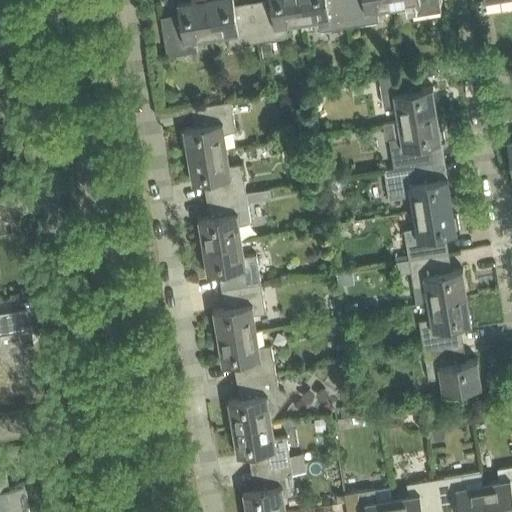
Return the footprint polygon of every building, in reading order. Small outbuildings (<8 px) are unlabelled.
[(163,15),(161,15),(168,55),(188,52),(198,50),(196,38),(212,35),(206,0),(191,0),(180,2),(179,0),(178,1),(181,14),(181,17),(175,18),(175,15),(163,17),(163,15)] [(206,0),(212,35),(228,33),(230,44),(260,40),(253,2),(241,4),(242,7),(236,8),(236,5),(234,0),(206,0)] [(266,0),(253,2),(260,40),(288,35),(286,22),(303,19),(299,0),(271,0),(272,2),(266,3),(266,0)] [(299,0),(303,19),(319,17),(321,29),(350,24),(346,0),(299,0)] [(346,0),(350,24),(380,20),(378,8),(394,5),(392,0),(346,0)] [(392,0),(394,5),(409,3),(411,15),(422,13),(442,10),(440,0),(392,0)] [(263,56),(273,54),(271,42),(261,44),(263,56)] [(500,50),(486,52),(488,67),(502,64),(500,50)] [(420,88),(417,70),(419,70),(419,68),(400,72),(380,75),(384,105),(397,103),(399,119),(437,113),(433,86),(434,86),(434,85),(420,88)] [(301,88),(292,89),(294,101),(306,99),(304,88),(301,88)] [(238,130),(233,98),(192,105),(192,106),(195,106),(198,123),(184,126),(184,127),(185,126),(190,153),(228,147),(226,132),(238,130)] [(443,121),(438,121),(437,113),(399,119),(402,136),(390,137),(395,166),(432,160),(429,142),(443,140),(443,139),(446,139),(443,121)] [(231,164),(228,147),(190,153),(194,180),(193,180),(193,182),(207,179),(209,196),(248,190),(243,162),(231,164)] [(435,178),(432,160),(395,166),(395,167),(387,169),(391,197),(412,194),(414,210),(452,203),(448,177),(449,177),(449,176),(435,178)] [(332,166),(323,167),(325,177),(334,176),(332,166)] [(334,179),(326,181),(328,192),(336,191),(334,179)] [(212,215),(199,217),(199,218),(200,218),(205,244),(243,238),(240,222),(253,220),(249,200),(248,190),(209,196),(212,215)] [(0,196),(0,220),(11,219),(7,196),(0,196)] [(444,233),(458,231),(458,229),(461,229),(458,213),(454,213),(452,203),(414,210),(416,227),(406,228),(410,257),(447,251),(444,233)] [(340,224),(330,225),(331,236),(341,235),(340,224)] [(245,254),(243,238),(205,244),(209,271),(207,271),(208,272),(222,270),(224,287),(263,281),(258,252),(245,254)] [(410,257),(396,259),(398,272),(412,270),(414,287),(416,302),(429,300),(467,294),(463,268),(464,268),(464,267),(450,269),(447,251),(410,257)] [(267,311),(263,281),(224,287),(227,306),(214,308),(214,309),(215,309),(220,335),(258,329),(255,313),(267,311)] [(471,321),(467,294),(429,300),(431,317),(420,319),(424,347),(462,341),(459,324),(473,322),(473,321),(471,321)] [(358,301),(345,303),(347,313),(360,311),(358,301)] [(26,311),(0,314),(0,391),(27,387),(20,340),(15,341),(14,331),(29,329),(26,311)] [(339,317),(326,319),(328,332),(341,330),(339,317)] [(261,346),(258,329),(220,335),(224,362),(222,362),(223,363),(236,361),(239,378),(278,372),(273,344),(261,346)] [(465,360),(462,341),(424,347),(429,378),(442,376),(444,391),(464,388),(483,385),(483,384),(482,384),(477,359),(479,359),(479,357),(465,360)] [(272,418),(290,393),(280,386),(278,372),(239,378),(242,397),(229,399),(229,400),(230,400),(235,426),(273,420),(272,418)] [(367,398),(358,399),(360,412),(369,410),(367,398)] [(353,404),(340,406),(341,416),(354,414),(353,404)] [(433,405),(425,406),(428,424),(436,422),(433,405)] [(398,409),(383,411),(384,421),(400,419),(398,409)] [(346,416),(338,418),(339,424),(347,423),(346,416)] [(275,437),(273,420),(235,426),(239,452),(237,453),(238,454),(251,452),(254,469),(292,463),(288,435),(275,437)] [(297,493),(292,463),(254,469),(257,487),(244,490),(244,491),(245,491),(248,511),(279,511),(288,511),(286,495),(297,493)] [(511,511),(511,463),(498,466),(500,479),(484,482),(489,511),(511,511)] [(7,469),(0,470),(0,507),(5,507),(6,511),(30,511),(25,481),(9,483),(7,469)] [(489,511),(484,482),(482,470),(437,477),(442,511),(456,511),(461,511),(460,511),(489,511)] [(442,511),(437,477),(407,482),(409,494),(393,497),(395,511),(442,511)] [(375,487),(345,492),(346,499),(348,511),(395,511),(393,497),(390,485),(375,487)]
